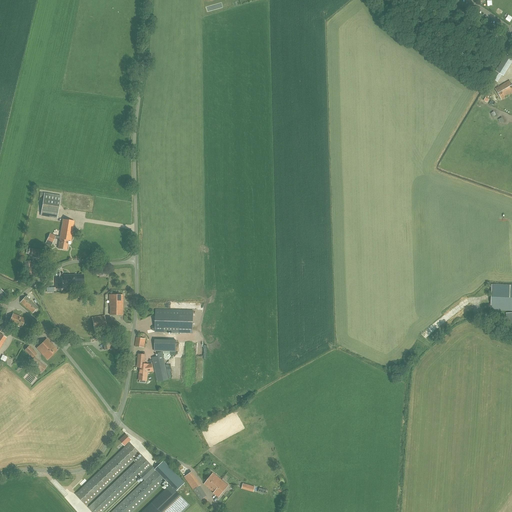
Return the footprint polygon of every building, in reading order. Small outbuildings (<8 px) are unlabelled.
[(511,57),(506,54),(491,78),(498,82),(502,75),(503,76),(511,62),(511,57)] [(511,93),(511,84),(510,80),(495,89),(502,100),(511,93)] [(61,196),(44,193),(41,216),(57,218),(61,196)] [(60,239),(58,249),(67,250),(68,249),(68,247),(69,240),(71,241),(74,221),(63,219),(60,237),(60,239)] [(47,240),(53,243),(55,239),(56,239),(56,238),(60,239),(60,237),(56,236),(56,235),(50,233),(47,240)] [(42,251),(30,249),(29,254),(35,255),(35,258),(41,259),(42,251)] [(31,264),(24,265),(26,280),(32,280),(31,264)] [(511,285),(492,285),(491,302),(489,302),(489,306),(490,306),(490,310),(511,310),(511,285)] [(110,300),(110,315),(123,315),(123,295),(109,295),(109,300),(110,300)] [(38,307),(26,296),(25,297),(20,302),(33,313),(38,307)] [(193,311),(156,310),(155,332),(193,333),(193,311)] [(21,327),(22,327),(25,319),(13,314),(10,322),(15,324),(15,325),(21,327)] [(107,327),(105,316),(92,318),(94,329),(107,327)] [(0,348),(8,335),(2,331),(0,333),(0,348)] [(145,339),(136,337),(135,346),(144,348),(145,339)] [(112,348),(109,338),(103,340),(105,350),(112,348)] [(47,359),(57,350),(47,339),(37,348),(47,359)] [(176,341),(155,340),(154,351),(176,352),(176,341)] [(37,354),(34,351),(29,346),(25,349),(30,355),(33,358),(37,354)] [(157,380),(168,378),(162,352),(158,353),(158,356),(152,358),(157,380)] [(152,364),(148,364),(144,364),(145,355),(138,354),(137,365),(137,367),(140,368),(139,372),(139,380),(140,380),(140,382),(145,383),(146,381),(147,381),(148,372),(153,372),(152,364)] [(45,367),(34,357),(30,362),(34,365),(32,367),(38,371),(39,369),(42,371),(45,367)] [(38,375),(29,368),(27,370),(36,377),(38,375)] [(120,441),(124,445),(131,439),(126,434),(120,441)] [(130,443),(129,443),(128,444),(76,495),(86,505),(140,454),(130,443)] [(101,511),(140,476),(151,465),(146,460),(143,456),(89,508),(92,511),(101,511)] [(155,469),(156,470),(166,480),(171,485),(176,490),(184,483),(163,461),(155,469)] [(190,469),(182,474),(184,477),(193,491),(194,490),(200,500),(206,496),(199,486),(201,485),(192,472),(190,469)] [(156,470),(145,481),(111,511),(132,511),(166,480),(156,470)] [(213,474),(204,484),(214,492),(213,493),(219,497),(228,486),(222,480),(213,474)] [(255,487),(243,484),(242,489),(253,492),(255,487)] [(171,485),(142,511),(182,511),(190,505),(176,491),(176,490),(171,485)]
